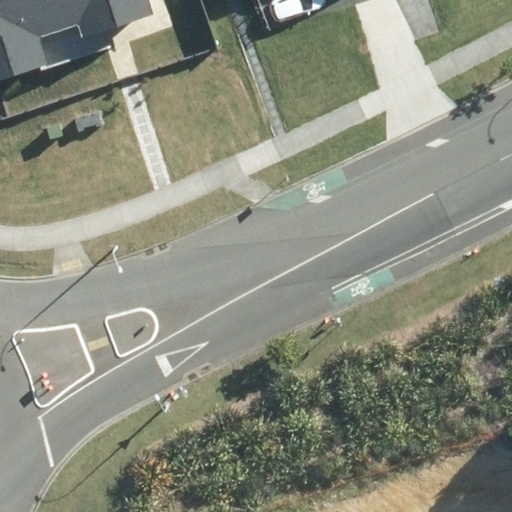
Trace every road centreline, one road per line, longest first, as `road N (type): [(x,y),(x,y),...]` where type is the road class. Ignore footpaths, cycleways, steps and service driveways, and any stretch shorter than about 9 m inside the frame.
road 1 (tertiary): [(256,282),(55,426),(1,482)]
road 2 (tertiary): [(256,282),(511,140)]
road 3 (tertiary): [(0,311),(106,284),(256,282)]
